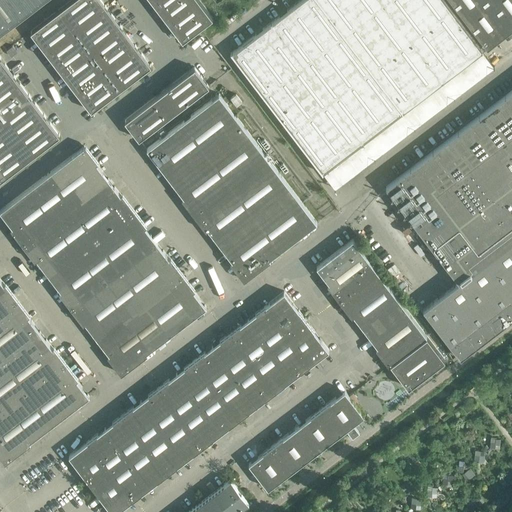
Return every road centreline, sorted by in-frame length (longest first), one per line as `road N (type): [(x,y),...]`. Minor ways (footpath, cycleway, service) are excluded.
road 1 (unclassified): [(288,262),(351,345),(350,359),(150,511)]
road 2 (unclassified): [(270,0),(216,41),(328,189),(345,194)]
road 3 (unclassified): [(99,123),(234,304)]
road 4 (unclassified): [(345,194),(511,69)]
road 5 (unclassified): [(113,395),(0,245)]
road 6 (unclassified): [(99,123),(176,64),(126,0)]
road 7 (unclassified): [(234,304),(113,395)]
road 8 (unclassified): [(113,395),(0,482)]
